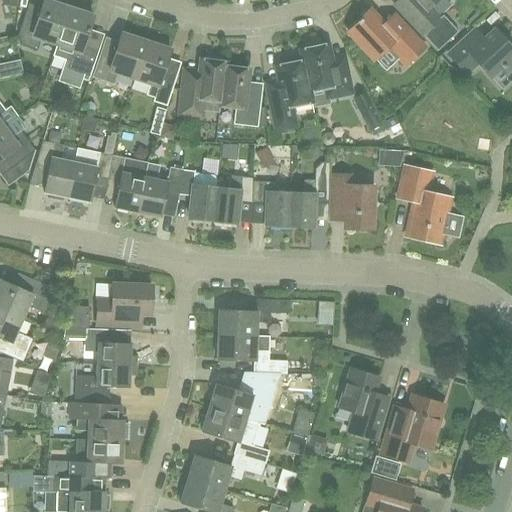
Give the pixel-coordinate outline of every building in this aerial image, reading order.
[(53,56),(69,9),(44,0),(36,23),(23,19),(18,33),(21,45),(37,51),(41,39),(56,44),(52,56),(53,56)] [(398,0),(394,5),(438,51),(458,32),(443,16),(440,18),(430,7),(437,0),(398,0)] [(93,17),(69,9),(53,56),(65,60),(66,57),(70,58),(66,69),(90,77),(98,53),(83,48),(93,17)] [(425,48),(404,26),(394,15),(384,25),(382,22),(380,24),(369,11),(357,22),(359,24),(348,34),(374,61),(389,48),(406,66),(425,48)] [(475,29),(463,40),(447,54),(466,75),(478,64),(490,77),(501,67),(507,73),(511,67),(511,48),(494,30),(484,39),(475,29)] [(134,79),(146,43),(122,35),(114,58),(101,54),(93,78),(115,85),(119,74),(134,79)] [(163,75),(168,59),(171,51),(146,43),(134,79),(150,84),(146,96),(155,99),(154,102),(167,107),(176,79),(163,75)] [(304,63),(310,93),(325,90),(331,100),(353,96),(345,57),(332,60),(329,46),(301,52),(304,63)] [(220,107),(225,68),(226,64),(219,63),(217,59),(206,58),(204,61),(202,61),(200,73),(184,71),(179,116),(197,118),(198,112),(203,113),(203,110),(219,112),(220,107)] [(286,109),(312,104),(310,93),(304,63),(297,64),(295,60),(283,63),(282,67),(277,68),(279,81),(267,83),(276,132),(290,129),(286,109)] [(258,128),(258,126),(260,109),(261,99),(246,97),(249,71),(225,68),(220,107),(235,109),(233,125),(258,128)] [(353,99),(368,130),(382,124),(367,92),(353,99)] [(155,134),(164,136),(169,111),(160,109),(155,134)] [(260,109),(258,126),(266,127),(265,109),(260,109)] [(0,160),(6,156),(21,177),(28,172),(34,151),(20,131),(11,138),(3,128),(0,130),(0,160)] [(48,169),(44,189),(43,194),(48,195),(47,199),(62,202),(63,198),(66,199),(76,152),(76,151),(41,143),(35,166),(48,169)] [(107,181),(112,157),(99,155),(99,157),(76,152),(66,199),(90,204),(95,178),(107,181)] [(133,162),(112,157),(107,181),(120,183),(115,208),(137,213),(144,179),(130,176),(133,162)] [(328,206),(330,174),(330,157),(325,157),(325,164),(322,164),(315,171),(315,181),(305,181),(304,194),(290,194),(289,228),(313,229),(314,205),(328,206)] [(462,218),(446,214),(450,199),(427,193),(431,173),(404,167),(397,198),(414,202),(406,237),(439,244),(442,234),(457,237),(462,218)] [(144,179),(137,213),(161,218),(166,193),(179,196),(183,172),(170,169),(167,179),(159,178),(158,182),(144,179)] [(183,172),(179,196),(191,198),(189,220),(213,223),(216,189),(217,181),(213,177),(194,175),(194,173),(183,171),(183,172)] [(332,175),(331,199),(331,220),(344,221),(343,229),(371,230),(373,186),(354,186),(355,176),(332,175)] [(251,204),(252,179),(231,177),(230,191),(216,189),(213,223),(236,226),(238,203),(251,204)] [(289,228),(290,194),(275,194),(275,184),(253,183),(253,179),(252,179),(251,204),(266,205),(265,227),(289,228)] [(0,282),(0,309),(22,319),(28,307),(44,315),(55,290),(35,282),(30,294),(0,281),(0,282)] [(140,327),(141,314),(150,314),(151,286),(112,285),(112,301),(97,301),(97,326),(140,327)] [(217,335),(256,336),(256,323),(270,323),(270,313),(288,314),(289,301),(256,300),(255,312),(218,310),(217,335)] [(16,333),(22,319),(0,309),(0,338),(9,343),(3,355),(23,363),(33,340),(16,333)] [(65,318),(51,311),(44,326),(59,332),(65,318)] [(85,342),(84,342),(83,352),(97,352),(96,366),(135,367),(136,357),(129,356),(129,344),(110,343),(111,330),(85,329),(85,342)] [(217,335),(216,360),(254,361),(253,373),(259,374),(286,374),(286,361),(268,361),(269,351),(269,337),(256,336),(217,335)] [(0,380),(9,383),(13,361),(0,357),(0,380)] [(135,367),(96,366),(96,377),(75,376),(74,399),(108,401),(108,387),(128,388),(128,376),(135,376),(135,367)] [(342,431),(353,434),(375,440),(388,398),(374,394),(379,378),(364,374),(363,376),(348,371),(338,407),(348,411),(342,431)] [(265,399),(215,384),(208,408),(258,423),(265,399)] [(429,449),(443,405),(412,396),(407,411),(394,408),(380,454),(407,462),(412,444),(429,449)] [(87,432),(87,442),(122,443),(122,440),(126,440),(127,426),(123,426),(123,422),(120,421),(121,406),(107,406),(77,404),(76,420),(75,432),(87,432)] [(233,455),(265,464),(268,451),(251,446),(258,423),(208,408),(201,432),(237,443),(233,455)] [(109,480),(110,465),(121,465),(122,443),(87,442),(77,441),(76,463),(70,463),(69,465),(69,477),(69,478),(97,479),(98,479),(104,479),(109,480)] [(187,479),(224,490),(228,477),(241,481),(243,471),(261,477),(265,464),(233,455),(230,467),(194,456),(187,479)] [(296,472),(281,467),(274,486),(289,491),(296,472)] [(104,479),(98,479),(97,479),(69,478),(69,477),(63,477),(46,477),(33,476),(32,491),(57,492),(57,500),(56,511),(104,511),(108,511),(108,497),(105,497),(105,493),(103,493),(104,479)] [(231,511),(233,508),(220,504),(224,490),(187,479),(179,503),(209,511),(231,511)] [(420,511),(421,509),(407,505),(412,491),(373,479),(364,505),(377,509),(376,511),(420,511)] [(293,511),(307,511),(309,505),(296,502),(293,511)]
